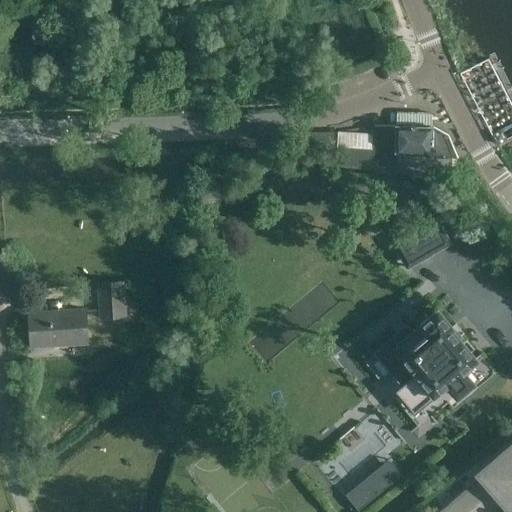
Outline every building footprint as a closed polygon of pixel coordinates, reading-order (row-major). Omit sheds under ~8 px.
[(456,158),(447,136),(431,128),(395,127),(395,133),(373,131),(372,151),(431,158),(456,158)] [(334,148),(334,133),(293,134),(294,149),(334,148)] [(344,150),(336,150),(335,166),(429,176),(450,166),(451,159),(457,159),(457,158),(432,159),(372,151),(359,151),(344,150)] [(435,219),(394,243),(394,244),(400,241),(413,264),(449,244),(435,219)] [(99,306),(100,311),(100,318),(124,317),(122,282),(98,284),(98,286),(99,286),(100,295),(99,295),(99,297),(100,297),(100,306),(99,306)] [(87,343),(85,311),(85,309),(63,311),(63,313),(29,315),(29,313),(28,313),(30,347),(87,343)] [(475,360),(458,339),(457,338),(450,330),(452,329),(438,312),(437,311),(420,325),(411,332),(407,327),(376,352),(407,389),(414,383),(429,400),(446,386),(452,394),(453,393),(455,396),(457,394),(459,396),(470,387),(468,384),(471,382),(469,380),(462,371),(476,360),(475,360)] [(511,511),(511,450),(442,511),(496,511),(499,510),(500,511),(511,511)] [(345,499),(356,511),(361,511),(401,480),(388,464),(345,499)]
